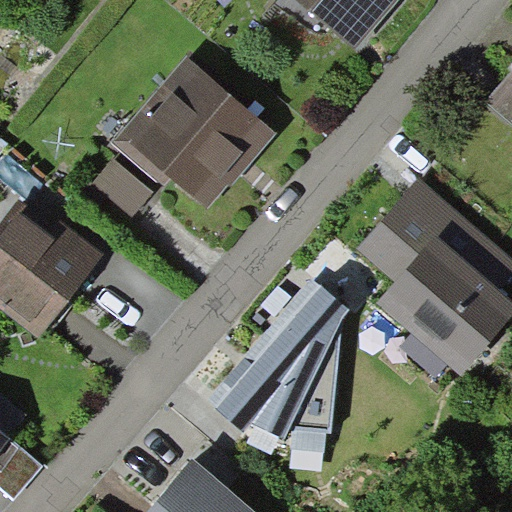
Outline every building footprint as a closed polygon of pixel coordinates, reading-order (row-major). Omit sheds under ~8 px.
[(297,0),(357,48),(396,0),(297,0)] [(273,128),(184,61),(121,143),(210,211),(273,128)] [(511,314),(511,288),(415,201),(376,244),(401,267),(378,291),(464,368),(511,314)] [(0,306),(53,338),(102,254),(12,202),(0,222),(0,306)] [(257,511),(195,456),(144,511),(257,511)]
